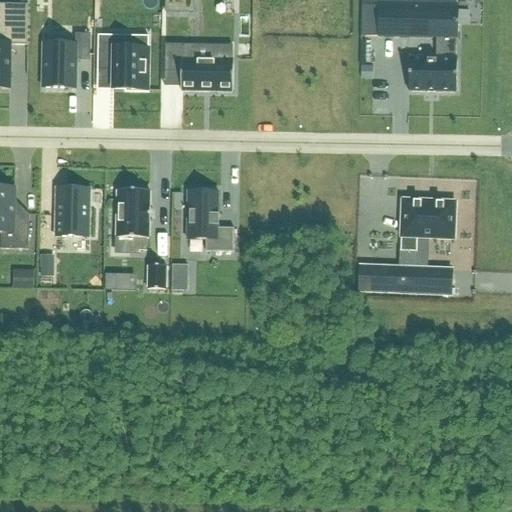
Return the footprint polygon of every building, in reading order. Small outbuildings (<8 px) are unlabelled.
[(0,89),(10,89),(11,45),(28,46),(28,5),(0,4),(0,89)] [(458,41),(458,8),(378,6),(378,39),(436,40),(436,60),(409,59),(409,93),(456,94),(457,60),(456,60),(456,41),(458,41)] [(44,46),(43,91),(76,92),(76,63),(90,64),(90,37),(75,37),(75,47),(44,46)] [(98,38),(98,72),(113,72),(113,90),(126,90),(126,92),(148,92),(148,52),(132,52),(132,50),(115,50),(116,38),(98,38)] [(162,46),(161,74),(177,75),(177,93),(229,94),(230,62),(187,61),(187,46),(162,46)] [(15,189),(0,189),(0,235),(1,235),(1,251),(29,251),(29,216),(14,216),(15,189)] [(57,190),(56,238),(88,239),(89,191),(57,190)] [(118,192),(117,240),(131,240),(131,252),(147,252),(147,240),(149,240),(150,192),(118,192)] [(219,194),(188,193),(187,241),(206,242),(206,254),(234,254),(235,230),(219,230),(219,194)] [(454,238),(454,202),(402,201),(402,237),(403,237),(402,251),(416,252),(417,238),(454,238)] [(148,267),(148,291),(166,292),(166,268),(148,267)] [(360,269),(359,293),(451,296),(452,272),(360,269)]
